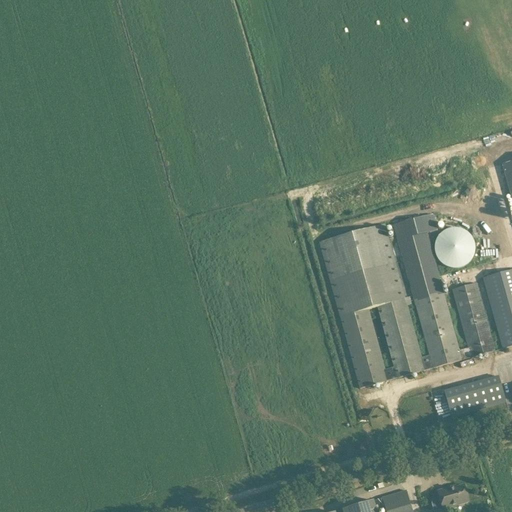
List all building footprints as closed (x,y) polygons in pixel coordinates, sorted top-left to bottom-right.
[(322,241),(356,386),(495,355),(478,284),(453,290),(466,349),(457,351),(430,233),(437,231),(434,215),(396,224),(426,357),(421,358),(408,304),(406,305),(388,226),(322,241)] [(448,272),(478,259),(463,226),(433,239),(448,272)] [(503,350),(511,347),(511,270),(483,279),(483,281),(490,303),(494,318),(503,350)] [(506,403),(503,393),(499,377),(444,392),(449,408),(451,418),(506,403)] [(452,488),(444,490),(438,492),(439,494),(437,495),(435,497),(433,499),(433,501),(432,503),(433,506),(434,511),(444,511),(470,504),(464,486),(452,489),(452,488)] [(406,491),(377,500),(378,510),(385,508),(386,511),(412,511),(409,501),(406,491)]
